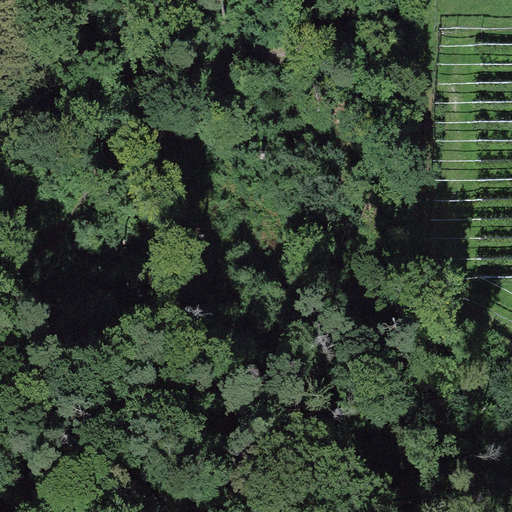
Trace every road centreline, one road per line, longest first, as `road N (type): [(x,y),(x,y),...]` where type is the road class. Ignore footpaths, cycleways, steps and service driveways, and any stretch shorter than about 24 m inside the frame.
road 1 (track): [(14,0),(61,91),(94,105),(235,61),(292,52),(431,68)]
road 2 (track): [(412,301),(434,0)]
road 3 (track): [(0,310),(94,187),(103,142),(94,105)]
